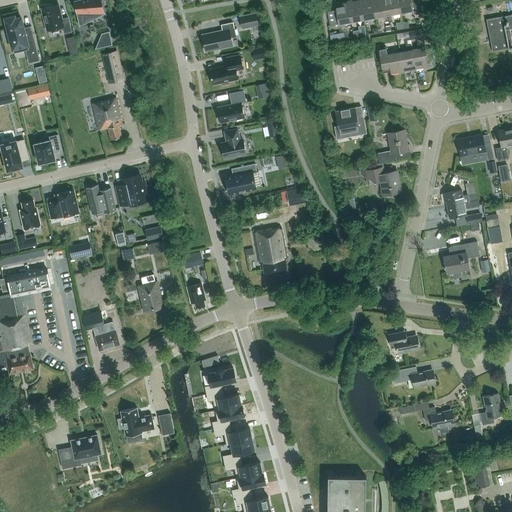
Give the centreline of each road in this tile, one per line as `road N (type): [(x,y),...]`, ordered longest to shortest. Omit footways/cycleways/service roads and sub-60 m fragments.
road 1 (unclassified): [(235,309),(0,426)]
road 2 (residential): [(298,511),(235,309)]
road 3 (residential): [(399,305),(438,109)]
road 4 (residential): [(194,143),(0,189)]
road 5 (residential): [(235,309),(194,143)]
road 6 (unclassified): [(399,305),(326,296),(235,309)]
road 7 (residential): [(194,143),(165,0)]
